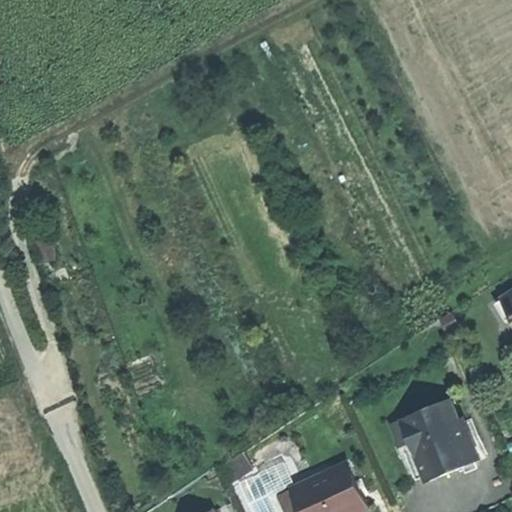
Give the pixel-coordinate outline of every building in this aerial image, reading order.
[(419,437),(413,440),(427,474),(430,480),(449,473),(482,459),(471,434),(468,436),(452,399),(410,416),(419,437)] [(405,419),(413,440),(419,437),(410,416),(405,419)] [(427,474),(413,440),(405,419),(393,423),(403,446),(407,450),(419,478),(427,474)] [(242,448),(215,464),(227,482),(254,466),(242,448)] [(294,487),(305,511),(361,511),(370,508),(349,462),(294,487)] [(289,511),(305,511),(294,487),(281,493),(289,511)]
